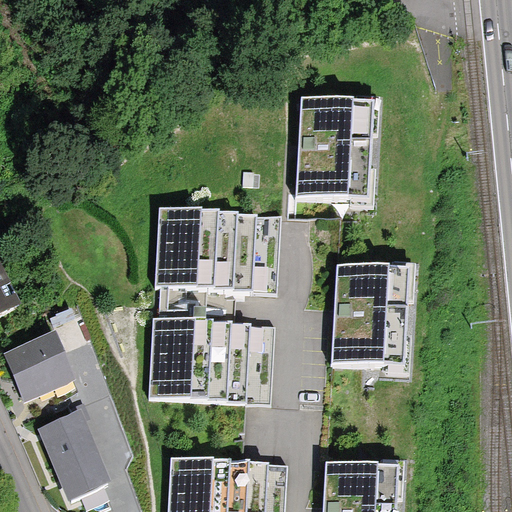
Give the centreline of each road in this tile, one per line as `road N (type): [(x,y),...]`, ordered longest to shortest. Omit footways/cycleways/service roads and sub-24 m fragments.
road 1 (residential): [(300,511),(316,226)]
road 2 (primary): [(495,0),(511,173)]
